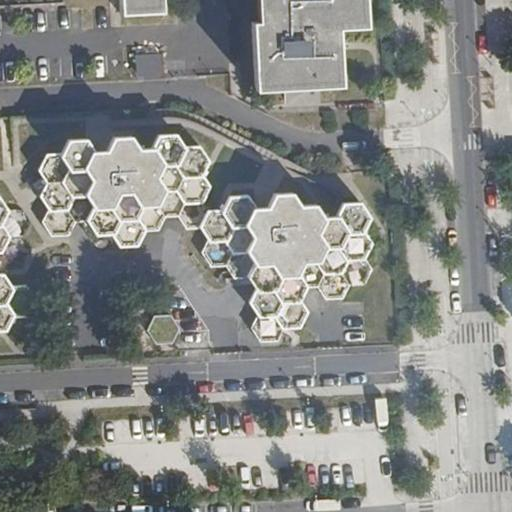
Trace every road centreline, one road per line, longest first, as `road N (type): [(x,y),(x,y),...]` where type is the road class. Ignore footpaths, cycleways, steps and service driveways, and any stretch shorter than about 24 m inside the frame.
road 1 (residential): [(0,381),(480,359)]
road 2 (tertiary): [(459,0),(480,359)]
road 3 (unknown): [(232,372),(211,312),(174,273),(97,261)]
road 4 (tertiary): [(480,359),(489,511)]
